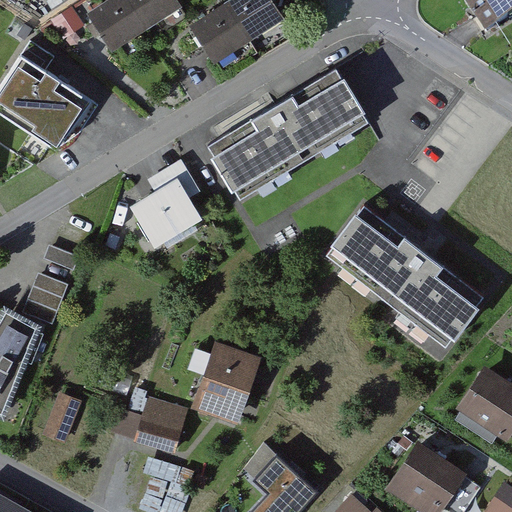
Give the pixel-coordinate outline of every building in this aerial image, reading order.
[(174,0),(112,0),(90,13),(110,46),(178,5),(174,0)] [(270,0),(238,0),(192,27),(213,64),(284,22),(270,0)] [(511,0),(465,0),(487,36),(511,20),(511,0)] [(0,86),(0,116),(56,153),(89,102),(19,57),(0,86)] [(336,71),(206,152),(239,204),(368,123),(336,71)] [(129,210),(153,251),(203,222),(180,181),(129,210)] [(324,257),(447,348),(485,297),(361,206),(324,257)] [(46,258),(77,266),(81,252),(50,244),(46,258)] [(24,310),(55,322),(70,281),(39,270),(24,310)] [(0,417),(3,419),(41,328),(8,313),(0,328),(0,417)] [(196,413),(239,427),(260,360),(217,346),(196,413)] [(459,410),(509,443),(511,437),(511,388),(485,370),(459,410)] [(70,441),(83,395),(59,388),(46,435),(70,441)] [(117,435),(177,454),(191,410),(130,392),(117,435)] [(250,511),(319,511),(346,485),(294,435),(264,466),(280,481),(250,511)] [(257,475),(277,449),(266,441),(247,467),(257,475)] [(388,485),(428,511),(441,511),(465,476),(415,444),(388,485)] [(140,508),(152,511),(183,511),(192,486),(178,482),(183,465),(151,454),(145,471),(151,474),(140,508)] [(381,511),(358,487),(336,507),(340,511),(381,511)] [(511,511),(511,506),(498,497),(487,511),(511,511)]
